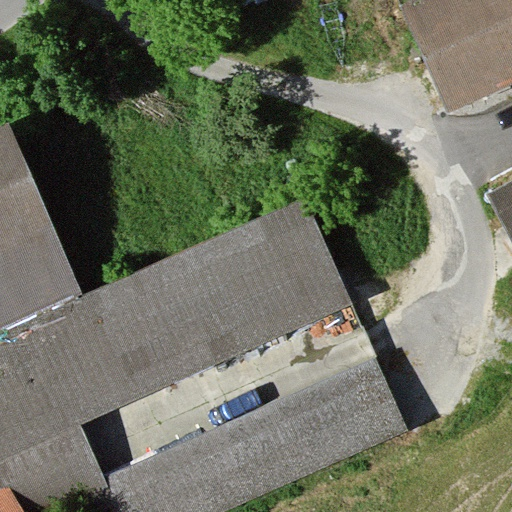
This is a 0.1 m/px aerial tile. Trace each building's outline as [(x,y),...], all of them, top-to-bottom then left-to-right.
[(511,0),(436,0),(435,1),(484,108),(511,95),(511,0)] [(45,131),(0,147),(0,338),(102,295),(45,131)] [(511,195),(502,200),(511,218),(511,195)] [(323,201),(102,295),(0,338),(0,436),(3,445),(90,415),(363,294),(323,201)] [(387,352),(107,468),(120,499),(125,511),(239,511),(422,436),(387,352)] [(107,468),(90,415),(3,445),(19,489),(40,478),(58,511),(81,511),(120,499),(107,468)] [(58,511),(40,478),(19,489),(0,499),(0,511),(58,511)]
